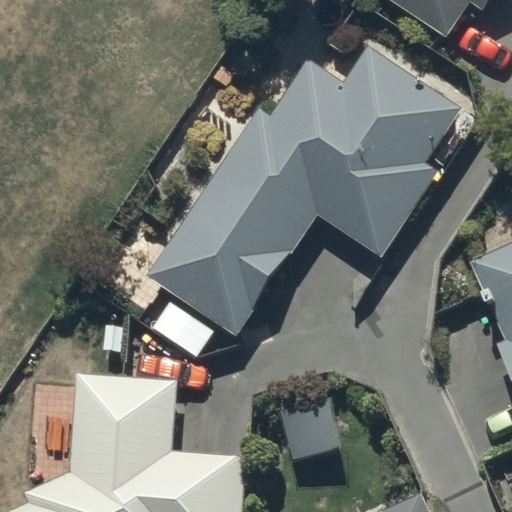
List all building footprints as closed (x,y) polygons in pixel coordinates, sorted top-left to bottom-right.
[(511,0),(397,0),(450,35),(473,0),(475,0),(485,7),(490,0),(511,0)] [(276,114),(265,106),(153,274),(180,292),(157,327),(201,356),(223,323),(240,335),(322,211),(387,254),(444,169),(430,160),(466,105),(372,43),(348,79),(314,57),(276,114)] [(502,339),(511,361),(511,240),(475,257),(511,335),(502,339)] [(245,511),(249,451),(177,448),(181,376),(80,371),(75,470),(30,490),(34,500),(4,511),(245,511)] [(436,511),(427,493),(383,511),(436,511)]
